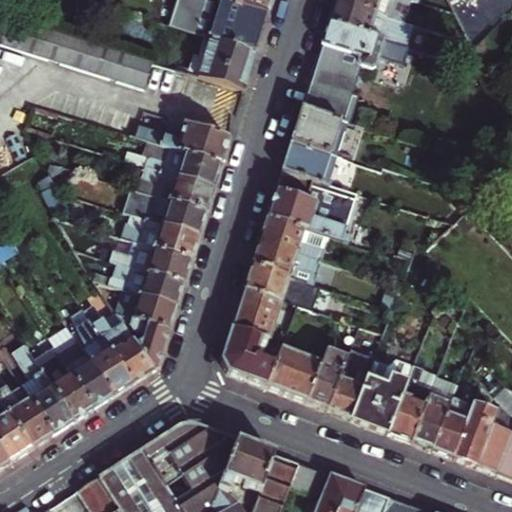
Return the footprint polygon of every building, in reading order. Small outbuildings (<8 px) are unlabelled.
[(202,34),(212,0),(172,0),(165,23),(197,33),(202,34)] [(253,32),(260,11),(225,0),(212,0),(202,34),(248,48),(253,32)] [(225,0),(260,11),(262,0),(225,0)] [(397,18),(337,0),(325,0),(323,7),(319,21),(389,43),(397,18)] [(402,0),(337,0),(397,18),(402,0)] [(138,69),(142,55),(0,10),(0,44),(134,84),(138,69)] [(315,34),(312,42),(351,53),(349,60),(350,63),(361,67),(366,64),(382,69),(390,43),(389,43),(319,21),(315,34)] [(245,57),(248,48),(202,34),(197,33),(186,69),(236,85),(245,57)] [(291,107),(336,121),(345,93),(300,79),(295,94),(291,107)] [(328,155),(339,122),(336,121),(291,107),(286,124),(281,140),(328,155)] [(130,119),(125,134),(159,145),(212,162),(217,147),(221,134),(159,114),(155,128),(130,119)] [(272,169),(319,184),(328,155),(281,140),(277,154),(272,169)] [(137,164),(205,185),(208,177),(212,162),(159,145),(155,159),(144,157),(139,158),(137,164)] [(146,193),(197,209),(201,197),(205,185),(137,164),(135,170),(138,177),(148,180),(144,193),(146,193)] [(264,194),(256,218),(299,232),(334,243),(337,234),(331,232),(344,192),(319,184),(272,169),(264,194)] [(37,192),(49,213),(55,209),(39,179),(35,182),(40,191),(37,192)] [(444,224),(464,205),(469,200),(460,189),(428,218),(444,224)] [(121,214),(189,236),(193,222),(197,209),(146,193),(141,208),(116,199),(112,211),(121,214)] [(129,242),(182,259),(186,247),(189,236),(121,214),(118,221),(122,226),(133,229),(129,242)] [(252,230),(249,241),(313,261),(318,263),(322,250),(295,242),(299,232),(256,218),(252,230)] [(313,261),(249,241),(245,253),(241,265),(306,285),(313,261)] [(178,271),(182,259),(129,242),(125,255),(115,251),(109,255),(107,261),(122,266),(175,282),(178,271)] [(107,261),(102,276),(117,280),(122,266),(107,261)] [(238,276),(234,289),(288,306),(303,311),(311,287),(306,285),(241,265),(238,276)] [(171,296),(175,282),(122,266),(117,280),(102,276),(100,277),(98,272),(88,269),(85,277),(89,281),(167,306),(171,296)] [(164,317),(167,306),(89,281),(96,293),(107,297),(106,301),(115,304),(128,308),(125,318),(160,329),(164,317)] [(288,306),(234,289),(228,307),(222,327),(261,339),(274,344),(288,306)] [(112,314),(125,318),(128,308),(115,304),(112,314)] [(144,370),(117,327),(106,334),(88,305),(77,312),(84,323),(123,383),(133,377),(144,370)] [(124,323),(117,327),(144,370),(147,368),(150,363),(155,345),(160,329),(125,318),(124,323)] [(114,389),(123,383),(84,323),(78,326),(86,339),(73,348),(105,396),(114,389)] [(254,361),(261,339),(222,327),(212,359),(218,372),(236,379),(257,388),(266,365),(254,361)] [(95,402),(105,396),(73,348),(67,339),(61,343),(67,351),(58,357),(61,360),(64,359),(71,370),(63,375),(85,408),(95,402)] [(57,427),(65,421),(44,388),(38,379),(16,345),(6,352),(26,382),(17,388),(47,433),(57,427)] [(318,346),(312,364),(297,403),(307,407),(320,412),(341,354),(318,346)] [(297,403),(312,364),(272,348),(266,365),(257,388),(278,395),(297,403)] [(342,350),(341,354),(320,412),(330,415),(342,420),(366,359),(342,350)] [(85,408),(63,375),(48,351),(42,354),(47,362),(39,368),(42,371),(44,369),(47,373),(52,382),(44,388),(65,421),(75,415),(85,408)] [(366,359),(342,420),(360,427),(378,434),(406,366),(390,359),(380,364),(366,359)] [(406,366),(378,434),(390,439),(404,444),(431,376),(406,366)] [(38,379),(44,388),(52,382),(47,373),(38,379)] [(431,376),(404,444),(415,448),(423,451),(444,399),(451,383),(431,376)] [(0,410),(24,447),(37,439),(47,433),(17,388),(15,386),(5,392),(0,384),(0,410)] [(486,396),(493,403),(511,424),(511,405),(495,388),(486,396)] [(444,399),(423,451),(434,456),(444,460),(465,407),(467,399),(460,397),(457,404),(444,399)] [(488,416),(467,468),(483,475),(511,485),(511,424),(493,403),(488,416)] [(465,407),(444,460),(454,463),(467,468),(488,416),(465,407)] [(0,462),(0,463),(12,455),(24,447),(0,410),(0,462)] [(168,424),(135,446),(175,511),(216,511),(229,505),(219,495),(207,490),(229,439),(188,423),(182,422),(174,422),(168,424)] [(207,490),(219,495),(225,479),(237,484),(236,486),(250,491),(265,453),(243,445),(229,439),(207,490)] [(113,511),(175,511),(135,446),(111,462),(91,475),(113,511)] [(265,453),(250,491),(240,511),(271,511),(282,485),(292,463),(265,453)] [(323,476),(292,463),(282,485),(314,499),(323,476)] [(113,511),(91,475),(70,489),(84,511),(113,511)] [(346,511),(355,489),(340,483),(323,476),(314,499),(306,501),(302,511),(346,511)] [(355,489),(346,511),(374,511),(380,499),(355,489)] [(414,511),(380,499),(374,511),(414,511)]
